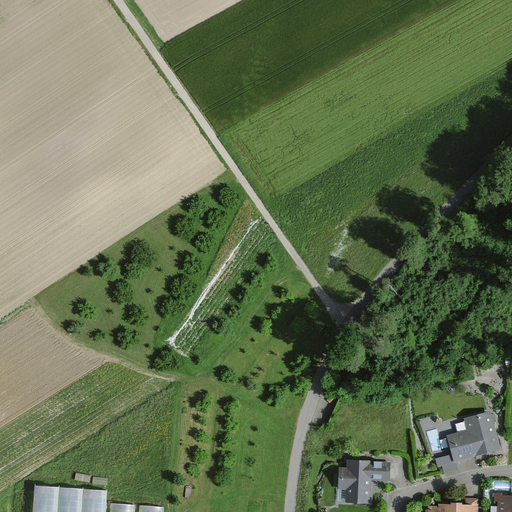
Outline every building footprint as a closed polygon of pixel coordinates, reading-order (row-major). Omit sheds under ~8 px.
[(444,436),(451,463),(500,451),(490,411),(462,418),(465,431),(444,436)] [(340,489),(350,489),(350,504),(377,504),(377,480),(397,480),(397,461),(374,461),(374,458),(352,458),(352,466),(341,466),(340,489)] [(105,511),(107,491),(33,486),(30,511),(105,511)] [(500,511),(511,511),(511,495),(506,495),(506,492),(498,492),(498,502),(501,502),(500,511)] [(483,511),(484,497),(468,497),(468,501),(443,501),(443,506),(434,506),(434,511),(483,511)]
